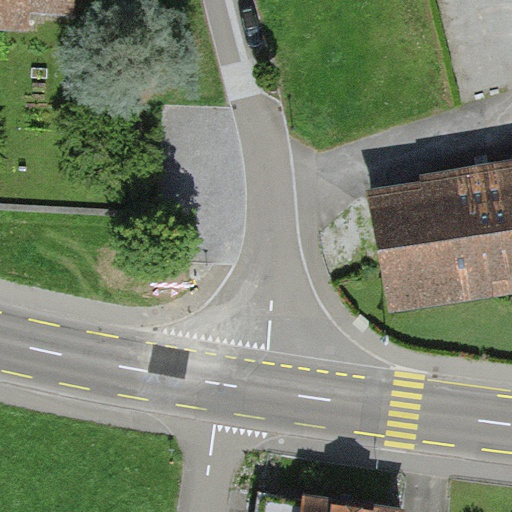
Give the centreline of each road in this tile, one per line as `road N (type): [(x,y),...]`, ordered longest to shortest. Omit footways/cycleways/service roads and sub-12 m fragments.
road 1 (secondary): [(261,391),(511,426)]
road 2 (residential): [(511,112),(315,185),(273,189)]
road 3 (secondary): [(0,342),(223,386)]
road 4 (residential): [(261,391),(273,314),(273,189)]
road 5 (residential): [(273,189),(230,0)]
road 6 (residential): [(223,386),(204,511)]
